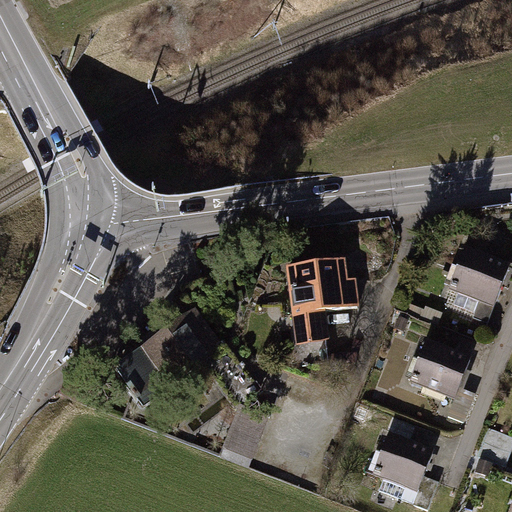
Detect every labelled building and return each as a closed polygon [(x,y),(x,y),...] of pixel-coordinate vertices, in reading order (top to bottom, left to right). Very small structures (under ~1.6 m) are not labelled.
[(509,269),(464,252),(450,289),(459,293),(455,305),(476,314),(475,318),(488,323),(509,269)] [(343,263),(290,271),(299,341),(327,338),(323,313),(358,308),(354,282),(346,283),(343,263)] [(138,356),(117,372),(128,387),(127,389),(137,403),(138,402),(143,408),(152,402),(151,401),(164,391),(200,365),(218,350),(225,346),(236,338),(242,322),(229,276),(183,289),(192,315),(138,356)] [(436,326),(440,316),(426,310),(422,321),(436,326)] [(470,361),(426,344),(412,382),(455,399),(459,390),(470,361)] [(200,365),(234,411),(241,406),(260,392),(225,346),(218,350),(200,365)] [(474,395),(459,390),(455,399),(448,417),(463,423),(474,395)] [(270,417),(241,406),(220,457),(249,469),(270,417)] [(511,437),(489,428),(478,456),(505,467),(511,450),(511,437)] [(433,454),(388,437),(374,474),(418,491),(424,478),(433,454)] [(325,466),(330,468),(335,456),(330,455),(325,466)] [(413,506),(428,511),(439,483),(424,478),(418,491),(413,506)]
